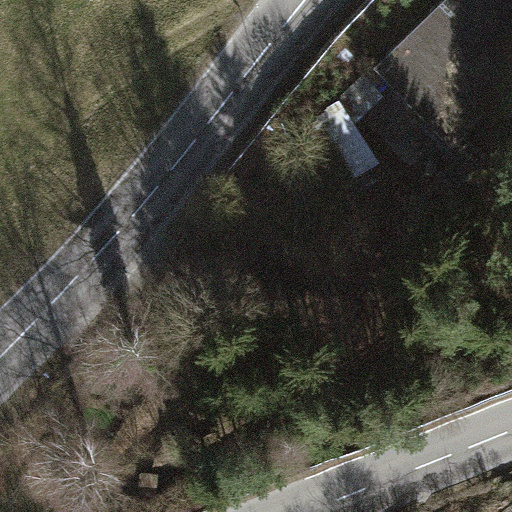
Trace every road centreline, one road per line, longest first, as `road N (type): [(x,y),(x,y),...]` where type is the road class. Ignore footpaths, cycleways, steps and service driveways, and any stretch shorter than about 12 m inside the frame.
road 1 (tertiary): [(0,363),(78,289),(308,0)]
road 2 (tertiary): [(327,511),(511,437)]
